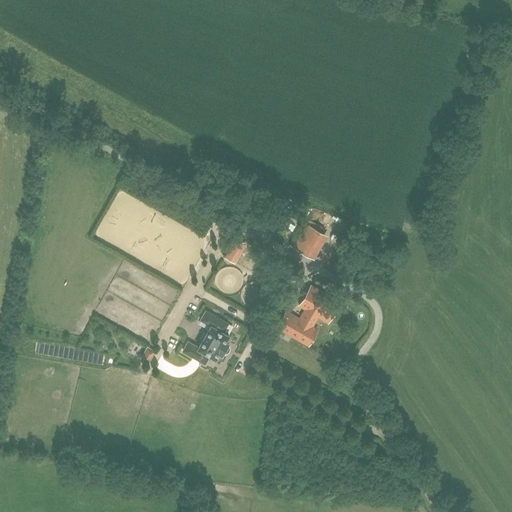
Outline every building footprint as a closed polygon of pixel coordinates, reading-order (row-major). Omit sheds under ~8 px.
[(288,245),(306,255),(319,231),(301,221),(288,245)] [(245,241),(245,240),(234,244),(226,257),(232,261),(239,249),(240,250),(245,241)] [(335,263),(339,257),(334,253),(329,259),(335,263)] [(298,305),(305,309),(299,318),(286,310),(276,327),(309,346),(318,329),(313,326),(318,316),(328,322),(340,302),(310,285),(298,305)] [(204,364),(205,362),(207,361),(210,356),(216,359),(219,353),(222,355),(229,343),(226,342),(229,336),(223,333),(226,327),(226,325),(226,323),(206,312),(201,321),(211,327),(199,349),(189,343),(184,352),(204,364)] [(140,358),(148,363),(155,351),(146,346),(140,358)]
